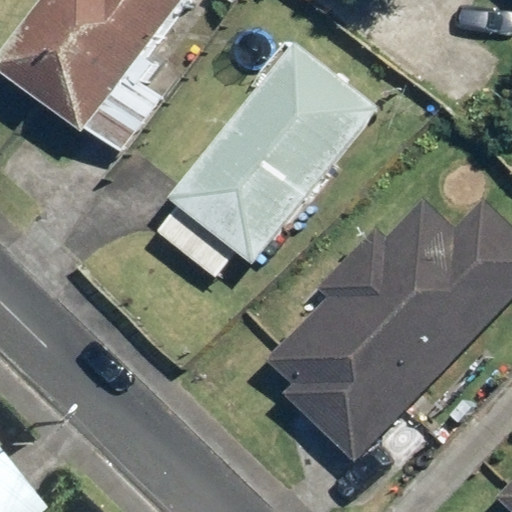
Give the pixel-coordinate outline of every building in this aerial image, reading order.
[(62,0),(11,68),(99,134),(102,130),(135,155),(177,98),(157,83),(171,65),(159,56),(201,0),(62,0)] [(309,44),(186,200),(194,207),(172,235),(228,280),(249,253),(268,268),(394,110),(309,44)] [(338,309),(291,353),(313,376),(280,407),(350,482),(511,330),(511,219),(510,217),(462,262),(421,219),(332,303),(338,309)] [(0,454),(0,511),(35,511),(41,508),(0,454)] [(511,489),(502,500),(511,509),(511,489)]
